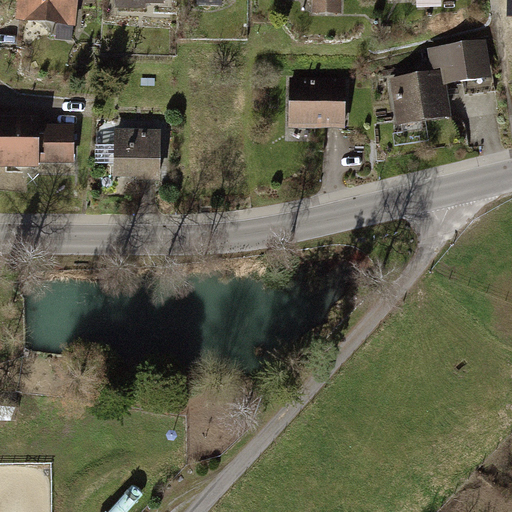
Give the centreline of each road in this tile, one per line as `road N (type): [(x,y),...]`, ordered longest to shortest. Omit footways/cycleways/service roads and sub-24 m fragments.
road 1 (tertiary): [(0,235),(198,235),(456,189)]
road 2 (residential): [(456,189),(434,244),(199,511)]
